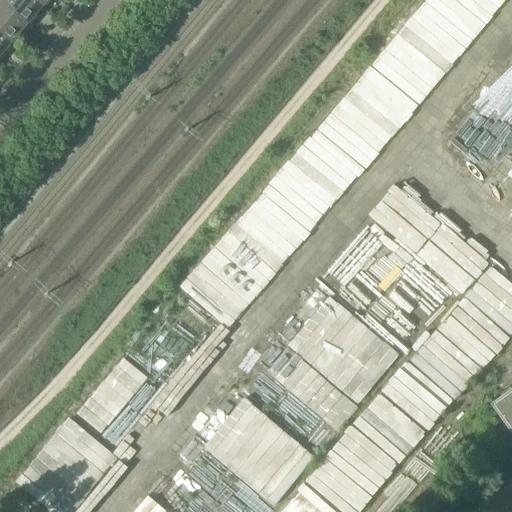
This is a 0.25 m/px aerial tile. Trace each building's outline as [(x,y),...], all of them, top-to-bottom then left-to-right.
[(40,7),(32,0),(0,0),(0,1),(0,4),(25,25),(40,7)] [(0,4),(0,36),(9,44),(25,25),(0,4)] [(0,54),(9,44),(0,36),(0,54)] [(511,396),(510,393),(491,406),(511,433),(511,431),(511,396)] [(484,432),(493,425),(489,418),(478,425),(484,432)]
